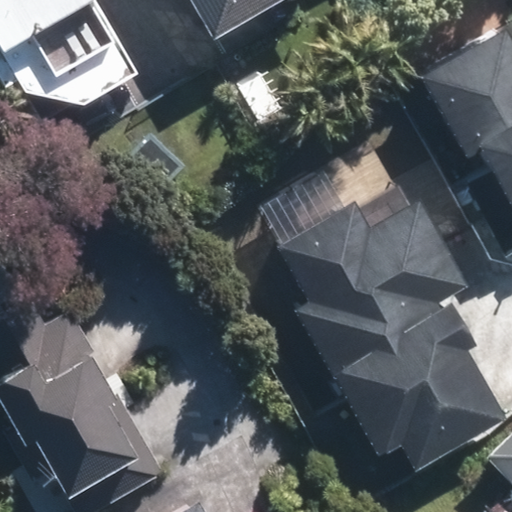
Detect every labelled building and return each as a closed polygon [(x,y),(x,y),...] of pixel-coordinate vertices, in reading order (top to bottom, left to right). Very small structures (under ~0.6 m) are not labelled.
[(0,0),(0,24),(39,0),(0,0)] [(157,0),(174,29),(223,0),(157,0)] [(511,59),(491,22),(402,71),(501,250),(511,244),(511,59)] [(406,465),(490,412),(447,343),(456,337),(430,294),(449,283),(396,198),(354,224),(336,195),(265,239),(300,297),(278,311),(365,450),(387,436),(406,465)] [(58,304),(0,336),(0,420),(52,511),(60,511),(149,462),(58,304)] [(511,420),(476,455),(511,491),(511,420)]
